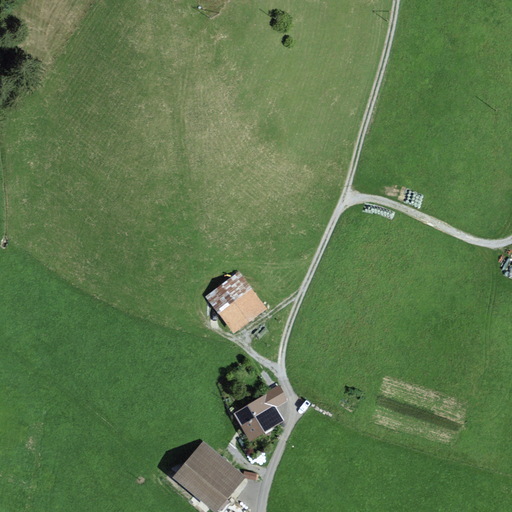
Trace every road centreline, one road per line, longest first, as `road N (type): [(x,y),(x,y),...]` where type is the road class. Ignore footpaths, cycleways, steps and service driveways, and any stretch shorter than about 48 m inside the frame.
road 1 (track): [(511,240),(486,244),(365,197),(340,205),(284,336),(279,367),(290,399)]
road 2 (track): [(396,0),(340,205)]
